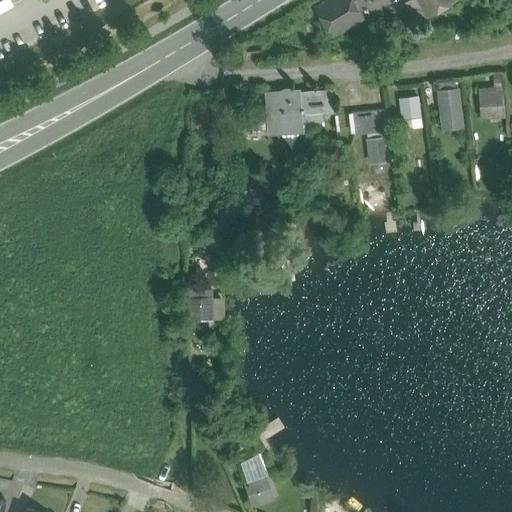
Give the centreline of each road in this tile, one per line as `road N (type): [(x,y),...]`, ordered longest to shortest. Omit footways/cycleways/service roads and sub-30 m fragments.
road 1 (tertiary): [(0,147),(261,0)]
road 2 (residential): [(204,511),(125,482),(0,460)]
